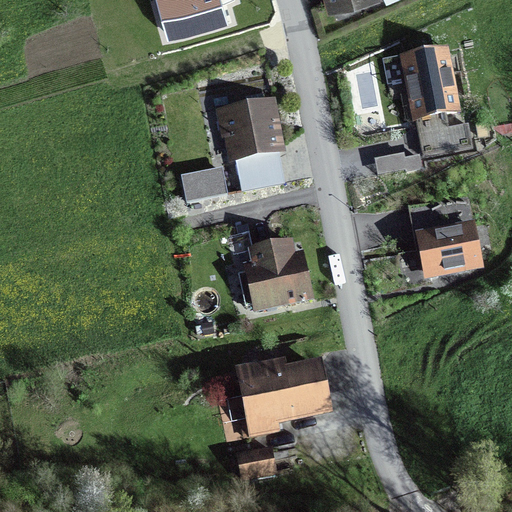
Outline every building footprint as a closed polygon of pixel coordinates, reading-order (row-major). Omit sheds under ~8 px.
[(324,0),(327,12),(333,10),(336,21),(362,14),(361,11),(380,7),(378,0),(324,0)] [(461,114),(448,47),(382,60),(387,86),(404,82),(412,124),(415,123),(422,157),(473,147),(469,124),(449,128),(447,117),(461,114)] [(224,138),(228,164),(235,162),(279,154),(286,153),(275,98),(215,110),(221,139),(224,138)] [(235,162),(241,194),(285,185),(279,154),(235,162)] [(405,158),(404,154),(374,159),(377,176),(405,171),(405,173),(422,170),(419,156),(405,158)] [(222,167),(180,176),(186,204),(228,195),(222,167)] [(484,270),(475,220),(415,231),(424,281),(484,270)] [(293,240),(247,249),(248,253),(242,254),(244,264),(243,264),(245,273),(238,274),(239,276),(228,279),(234,308),(245,305),(245,307),(253,306),(254,313),(314,301),(303,251),(296,252),(293,240)] [(215,334),(212,322),(201,324),(201,326),(196,327),(197,335),(203,334),(203,336),(215,334)] [(282,368),(287,367),(285,358),(235,368),(240,396),(219,400),(224,426),(240,423),(243,440),(281,433),(279,425),(293,422),(282,368)] [(282,368),(293,422),(333,414),(322,360),(287,367),(282,368)] [(236,455),(241,481),(277,475),(272,448),(236,455)]
